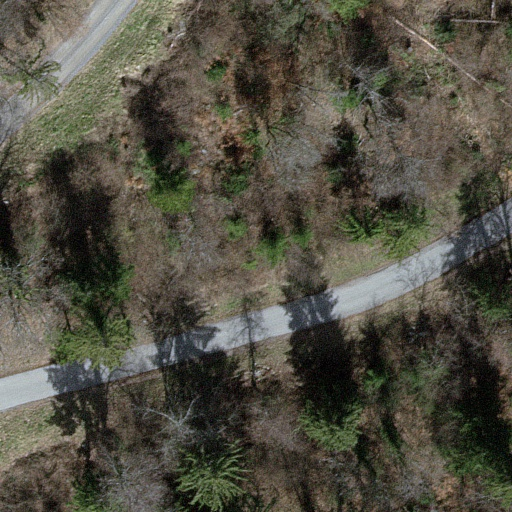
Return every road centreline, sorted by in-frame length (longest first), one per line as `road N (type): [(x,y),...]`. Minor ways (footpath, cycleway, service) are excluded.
road 1 (unclassified): [(511,214),(432,263),(347,300),(0,396)]
road 2 (track): [(0,132),(119,0)]
